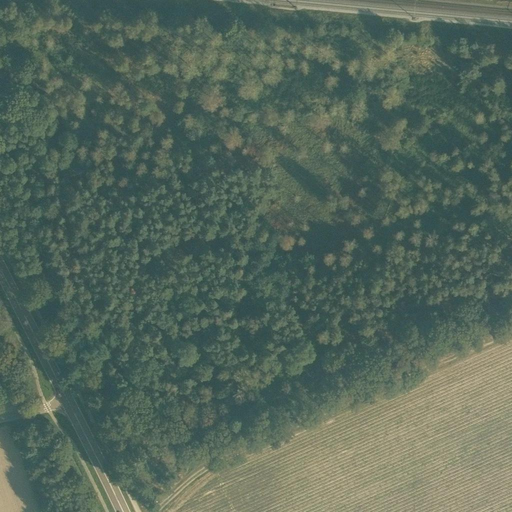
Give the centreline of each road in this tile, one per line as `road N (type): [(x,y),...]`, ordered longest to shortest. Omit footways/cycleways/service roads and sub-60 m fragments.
road 1 (track): [(511,329),(240,444),(154,511)]
road 2 (primary): [(68,402),(0,269)]
road 3 (primary): [(123,511),(68,402)]
